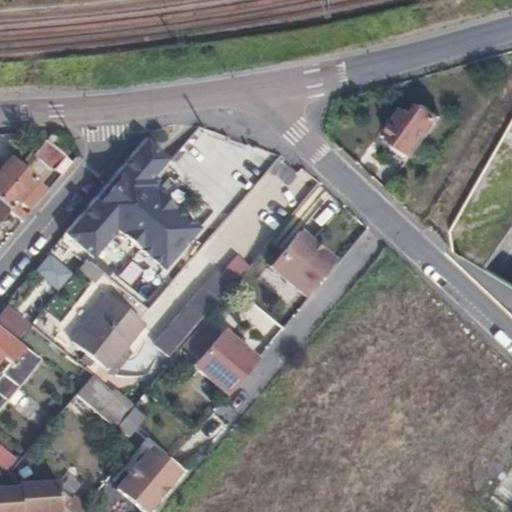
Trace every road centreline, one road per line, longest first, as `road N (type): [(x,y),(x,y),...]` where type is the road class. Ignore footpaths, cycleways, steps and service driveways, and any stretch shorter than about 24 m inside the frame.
road 1 (residential): [(511,335),(254,90)]
road 2 (secondary): [(367,511),(511,282)]
road 3 (residential): [(254,90),(511,29)]
road 4 (residential): [(115,108),(98,162),(0,279)]
road 5 (residential): [(115,108),(254,90)]
